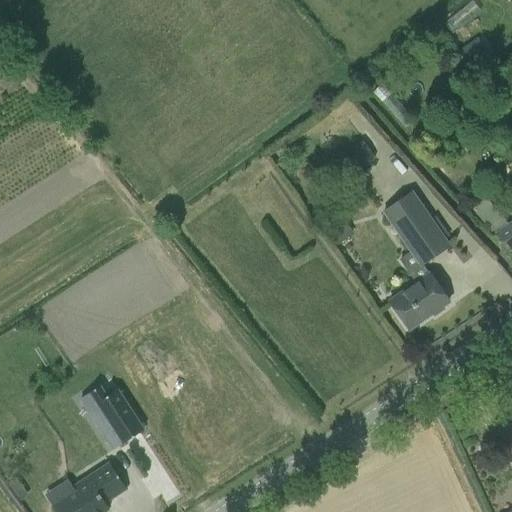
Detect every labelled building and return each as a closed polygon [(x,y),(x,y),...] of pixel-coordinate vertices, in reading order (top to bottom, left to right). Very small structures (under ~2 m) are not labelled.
[(471,69),(489,56),(475,37),(457,51),(471,69)] [(379,96),(411,131),(421,122),(390,87),(379,96)] [(361,141),(340,156),(354,174),(375,159),(361,141)] [(410,191),(383,211),(421,265),(448,246),(410,191)] [(485,199),(470,211),(508,253),(511,249),(511,219),(506,224),(485,199)] [(339,224),(328,232),(336,244),(348,237),(339,224)] [(389,301),(397,313),(408,330),(431,314),(430,313),(442,305),(442,307),(448,303),(437,286),(428,274),(389,301)] [(94,388),(82,395),(90,407),(92,405),(107,429),(96,436),(106,451),(115,445),(116,446),(137,431),(111,391),(100,398),(94,388)] [(74,492),(52,506),(55,511),(104,511),(108,509),(104,503),(126,490),(108,463),(71,487),(74,492)]
